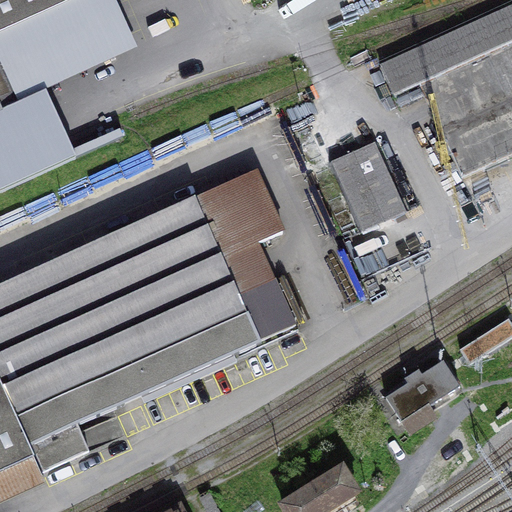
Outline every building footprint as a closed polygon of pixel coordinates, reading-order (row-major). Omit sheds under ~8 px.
[(114,0),(0,0),(0,192),(76,159),(68,141),(45,90),(137,49),(114,0)] [(207,17),(199,0),(114,0),(137,49),(207,17)] [(511,13),(381,74),(395,103),(419,92),(462,185),(511,162),(511,13)] [(408,211),(377,143),(352,154),(329,164),(360,233),(408,211)] [(0,474),(36,459),(42,473),(89,452),(77,426),(155,390),(233,355),(259,343),(259,342),(277,334),(295,326),(275,280),(274,280),(258,246),(283,234),(255,172),(0,287),(0,474)] [(278,344),(277,334),(259,342),(259,343),(233,355),(237,363),(278,344)] [(459,387),(443,363),(385,400),(404,431),(434,412),(430,406),(459,387)] [(0,507),(48,485),(42,473),(36,459),(0,474),(0,507)] [(349,468),(282,508),(284,511),(336,511),(365,495),(349,468)]
